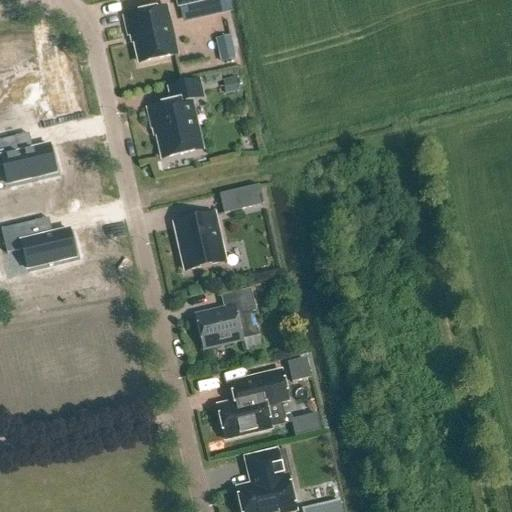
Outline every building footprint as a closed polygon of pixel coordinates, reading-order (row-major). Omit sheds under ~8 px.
[(177,0),(179,7),(183,25),(222,16),(218,0),(177,0)] [(165,9),(125,18),(129,37),(134,36),(140,65),(175,57),(165,9)] [(0,117),(17,114),(10,85),(30,80),(29,76),(23,49),(4,54),(0,54),(0,117)] [(234,49),(218,52),(221,64),(236,61),(234,49)] [(236,79),(223,82),(226,96),(239,93),(236,79)] [(148,111),(152,130),(156,129),(163,160),(201,152),(190,103),(201,100),(197,83),(170,89),(173,105),(148,111)] [(67,177),(60,150),(32,157),(28,141),(0,147),(0,172),(14,170),(18,189),(67,177)] [(250,189),(219,197),(223,216),(255,209),(250,189)] [(186,273),(224,264),(213,216),(175,225),(186,273)] [(94,273),(88,246),(60,253),(55,237),(15,247),(21,271),(41,266),(46,285),(94,273)] [(279,278),(267,280),(268,289),(281,287),(279,278)] [(224,312),(196,319),(203,350),(242,341),(258,338),(252,314),(256,313),(251,291),(221,298),(224,312)] [(306,360),(303,361),(287,364),(292,385),(308,381),(311,380),(306,360)] [(217,408),(225,442),(271,431),(266,408),(288,403),(281,373),(250,380),(254,399),(217,408)] [(320,433),(321,432),(317,415),(316,415),(291,421),(295,439),(320,433)] [(254,487),(237,491),(241,511),(295,511),(288,480),(292,479),(285,451),(246,460),(246,462),(253,460),(257,481),(254,487)] [(337,503),(315,508),(316,511),(342,511),(340,503),(337,503)]
